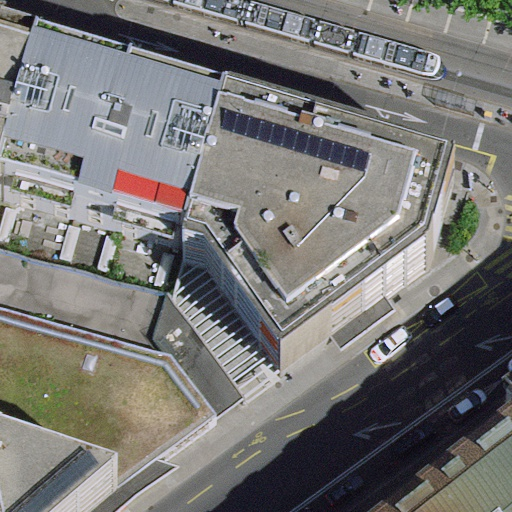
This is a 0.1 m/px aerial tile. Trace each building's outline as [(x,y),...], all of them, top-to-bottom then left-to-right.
[(45,57),(43,64),(0,201),(0,205),(186,257),(224,118),(226,109),(228,101),(48,49),(45,57)] [(0,201),(43,64),(0,51),(0,201)] [(224,118),(186,257),(183,268),(208,276),(281,381),(284,385),(434,274),(459,183),(224,118)] [(0,254),(175,301),(183,268),(186,257),(0,205),(0,254)] [(183,268),(175,301),(248,406),(281,381),(208,276),(183,268)] [(0,456),(120,497),(220,426),(175,362),(0,314),(0,456)] [(511,511),(511,447),(427,511),(511,511)] [(0,456),(0,511),(103,511),(120,497),(0,456)]
